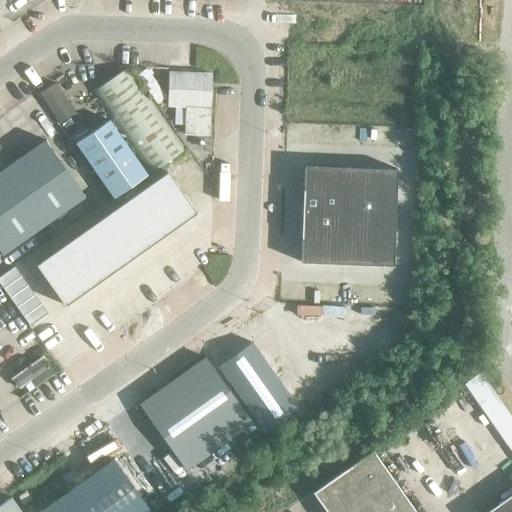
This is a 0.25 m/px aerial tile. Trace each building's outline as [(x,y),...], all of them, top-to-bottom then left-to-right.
[(79,140),(116,195),(184,148),(129,67),(95,90),(113,117),(79,140)] [(216,71),(171,68),(170,104),(188,105),(187,132),(213,133),(216,71)] [(58,82),(42,92),(64,125),(79,115),(58,82)] [(83,196),(44,141),(3,170),(42,225),(83,196)] [(336,167),(303,165),(302,214),(334,215),(336,167)] [(336,167),(334,215),(354,216),(356,167),(336,167)] [(356,167),(354,216),(374,217),(376,168),(356,167)] [(376,168),(374,217),(394,217),(396,169),(376,168)] [(0,171),(0,251),(2,254),(42,225),(3,170),(0,171)] [(165,170),(148,182),(177,223),(194,211),(165,170)] [(148,182),(132,193),(161,234),(177,223),(148,182)] [(132,193),(116,205),(145,246),(161,234),(132,193)] [(116,205),(99,216),(128,257),(145,246),(116,205)] [(300,262),(332,263),(334,215),(302,214),(300,262)] [(354,216),(334,215),(332,263),(352,264),(354,216)] [(99,216),(83,228),(112,269),(128,257),(99,216)] [(352,264),(372,265),(374,217),(354,216),(352,264)] [(372,265),(392,266),(394,217),(374,217),(372,265)] [(83,228),(67,239),(95,280),(112,269),(83,228)] [(67,239),(50,251),(79,292),(95,280),(67,239)] [(50,251),(34,262),(63,303),(79,292),(50,251)] [(24,283),(18,274),(0,286),(6,296),(24,283)] [(31,293),(24,283),(6,296),(13,305),(31,293)] [(37,302),(31,293),(13,305),(19,315),(37,302)] [(44,311),(37,302),(19,315),(26,324),(44,311)] [(33,333),(51,321),(44,311),(26,324),(33,333)] [(251,342),(218,366),(264,431),(297,408),(251,342)] [(43,355),(13,376),(21,388),(31,381),(35,386),(53,373),(49,367),(50,366),(43,355)] [(200,360),(134,407),(180,473),(246,426),(200,360)] [(511,511),(511,417),(480,372),(464,384),(511,452),(511,493),(485,511),(511,511)] [(313,492),(326,511),(347,511),(394,480),(373,450),(313,492)] [(150,511),(113,459),(37,511),(150,511)] [(410,511),(415,509),(394,480),(347,511),(410,511)] [(19,511),(10,498),(0,504),(0,511),(19,511)]
